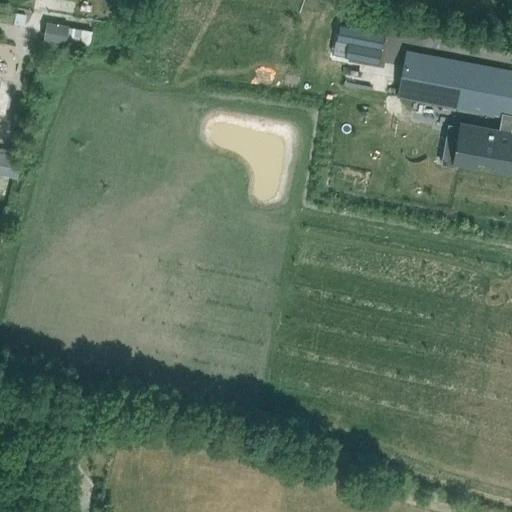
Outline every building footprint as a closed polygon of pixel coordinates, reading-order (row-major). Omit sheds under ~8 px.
[(16,13),(14,23),(25,25),(26,14),(16,13)] [(45,20),(43,38),(90,44),(92,26),(45,20)] [(340,23),(337,39),(348,41),(345,55),(379,62),(384,32),(340,23)] [(276,58),(324,68),(330,40),(282,29),(276,58)] [(511,69),(407,49),(398,95),(502,115),(511,116),(511,69)] [(462,123),(462,124),(455,159),(461,160),(477,163),(492,166),(511,169),(511,116),(502,115),(499,130),(462,123)] [(0,172),(17,177),(21,157),(0,151),(0,172)]
